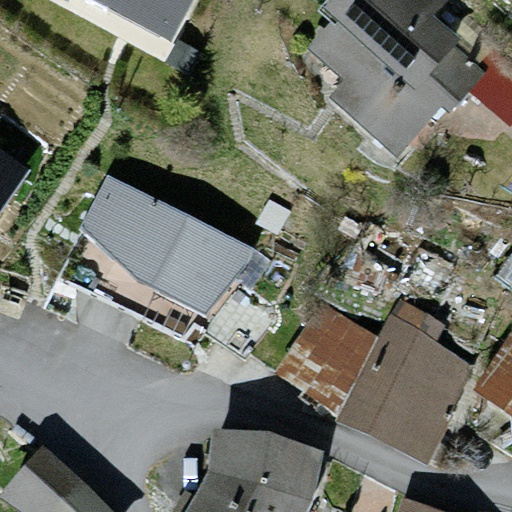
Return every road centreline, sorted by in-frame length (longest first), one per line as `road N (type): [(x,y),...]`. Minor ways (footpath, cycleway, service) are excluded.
road 1 (residential): [(119,421),(158,408),(276,402),(511,498)]
road 2 (residential): [(119,421),(0,382)]
